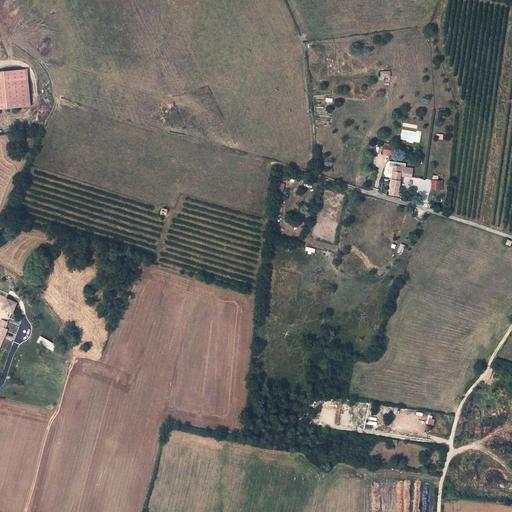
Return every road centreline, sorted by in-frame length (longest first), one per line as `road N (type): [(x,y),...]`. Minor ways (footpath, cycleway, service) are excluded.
road 1 (track): [(438,511),(462,403),(511,326)]
road 2 (track): [(0,119),(56,99),(182,137)]
road 3 (residential): [(511,238),(366,193)]
road 4 (track): [(307,421),(451,443)]
